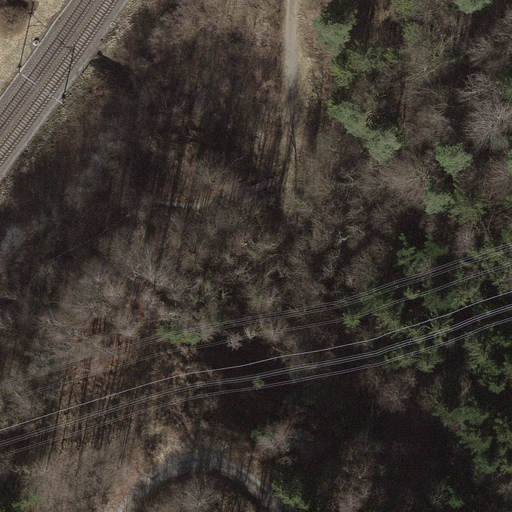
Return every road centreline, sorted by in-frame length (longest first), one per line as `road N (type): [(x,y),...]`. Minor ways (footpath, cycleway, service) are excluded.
road 1 (track): [(124,511),(151,480),(189,464),(228,468),(283,511)]
road 2 (track): [(285,177),(292,165),(294,0)]
